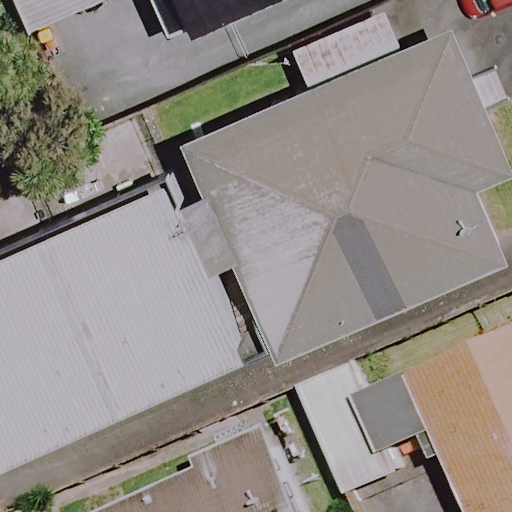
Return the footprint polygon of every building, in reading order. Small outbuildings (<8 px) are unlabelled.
[(9,0),(26,38),(113,0),(176,0),(192,35),(268,0),(9,0)] [(472,183),(510,168),(448,21),(395,43),(380,7),(288,45),(303,82),(181,133),(203,188),(179,198),(168,172),(0,242),(0,456),(2,461),(272,347),(279,362),(507,266),(472,183)] [(0,139),(15,134),(0,92),(0,139)] [(511,511),(511,336),(371,396),(358,365),(298,390),(344,501),(444,459),(466,511),(511,511)] [(108,511),(298,511),(270,445),(108,511)]
